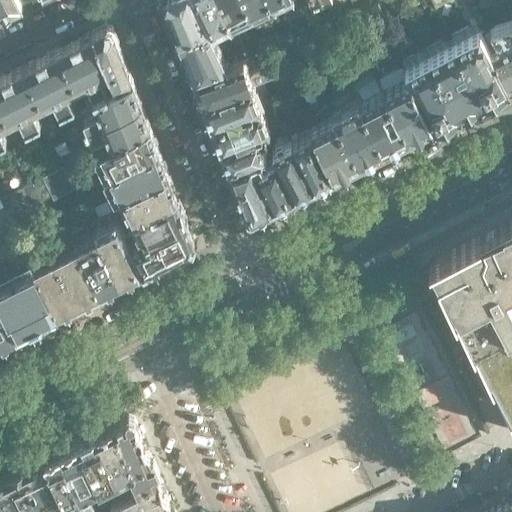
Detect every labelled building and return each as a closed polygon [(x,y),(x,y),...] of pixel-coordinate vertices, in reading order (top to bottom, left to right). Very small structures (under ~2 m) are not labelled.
[(0,0),(0,8),(16,0),(0,0)] [(248,55),(232,21),(221,0),(165,0),(166,0),(195,75),(196,75),(245,56),(248,55)] [(253,10),(247,0),(221,0),(232,21),(253,10)] [(273,0),(247,0),(253,10),(273,0)] [(132,76),(112,25),(106,22),(59,46),(78,84),(88,79),(95,92),(104,87),(98,74),(103,72),(105,75),(109,73),(114,84),(132,76)] [(511,22),(502,25),(511,44),(511,22)] [(511,77),(511,44),(502,25),(492,28),(502,46),(492,51),(507,80),(511,77)] [(507,80),(492,51),(480,27),(455,40),(482,93),(489,90),(491,94),(501,89),(498,85),(507,80)] [(333,47),(358,35),(354,29),(330,41),(333,47)] [(482,93),(455,40),(404,66),(408,73),(432,119),(440,115),(442,119),(452,114),(449,110),(459,105),(461,110),(475,103),(472,98),(482,93)] [(309,59),(333,47),(330,41),(306,53),(309,59)] [(78,84),(59,46),(24,63),(43,101),(53,96),(60,109),(73,102),(67,89),(78,84)] [(253,78),(272,71),(275,70),(272,61),(250,70),(245,56),(196,75),(204,98),(253,78)] [(43,101),(24,63),(0,74),(0,101),(8,118),(19,113),(25,126),(38,119),(32,107),(43,101)] [(298,98),(286,75),(285,75),(281,68),(275,70),(272,71),(289,103),(298,98)] [(408,132),(384,86),(375,68),(350,81),(360,99),(383,144),(408,132)] [(432,119),(408,73),(384,86),(408,132),(432,119)] [(87,125),(140,99),(132,76),(114,84),(95,94),(96,95),(91,97),(96,108),(82,115),(87,125)] [(262,101),(253,78),(204,98),(213,120),(262,101)] [(109,141),(149,121),(140,99),(87,125),(67,135),(72,145),(104,129),(109,141)] [(383,144),(360,99),(335,111),(359,157),(367,153),(368,157),(376,153),(374,149),(383,144)] [(0,122),(8,118),(0,101),(0,138),(4,136),(0,128),(0,122)] [(271,123),(262,101),(213,120),(222,142),(263,126),(271,123)] [(359,157),(335,111),(311,124),(313,127),(335,169),(359,157)] [(107,171),(159,145),(149,121),(109,141),(91,150),(96,159),(101,157),(107,171)] [(275,201),(252,157),(261,153),(268,150),(263,137),(267,136),(263,126),(222,142),(247,210),(248,210),(252,211),(253,212),(275,201)] [(335,169),(313,127),(293,138),(315,180),(319,178),(321,181),(328,178),(326,174),(335,169)] [(315,180),(293,138),(276,146),(275,153),(277,157),(295,190),(315,180)] [(122,192),(168,169),(159,145),(107,171),(114,184),(109,187),(114,196),(122,192)] [(295,190),(277,157),(266,163),(261,153),(252,157),(275,201),(295,190)] [(84,182),(73,159),(63,164),(69,177),(74,187),(84,182)] [(69,177),(63,164),(42,175),(48,188),(69,177)] [(177,192),(168,169),(122,192),(131,215),(177,192)] [(48,188),(42,175),(21,185),(27,198),(48,188)] [(96,205),(84,182),(74,187),(86,210),(96,205)] [(29,202),(27,198),(21,185),(0,195),(9,213),(29,202)] [(140,238),(186,215),(177,192),(131,215),(140,238)] [(34,263),(9,213),(0,195),(0,300),(16,331),(58,310),(34,263)] [(511,296),(508,299),(502,286),(511,281),(511,213),(430,256),(438,272),(456,311),(458,310),(474,346),(476,345),(493,382),(494,381),(511,417),(511,416),(511,296)] [(192,243),(194,235),(186,215),(140,238),(129,244),(141,267),(141,268),(169,254),(171,253),(191,243),(192,243)] [(141,267),(129,244),(118,221),(97,232),(120,278),(141,267)] [(120,278),(97,232),(76,242),(100,289),(120,278)] [(100,289),(76,242),(55,252),(79,299),(100,289)] [(79,299),(55,252),(34,263),(58,310),(79,299)] [(0,339),(16,331),(0,300),(0,339)] [(297,399),(293,377),(278,380),(281,401),(297,399)] [(151,454),(134,414),(135,412),(134,409),(129,407),(126,409),(125,411),(112,417),(132,457),(131,466),(139,482),(159,472),(157,466),(160,464),(154,452),(151,454)] [(132,457),(112,417),(94,426),(117,471),(126,488),(139,482),(131,466),(132,457)] [(117,471),(94,426),(77,435),(98,478),(99,480),(117,471)] [(98,478),(77,435),(59,444),(86,498),(94,494),(88,483),(98,478)] [(86,498),(59,444),(44,452),(65,494),(73,490),(79,502),(86,498)] [(259,455),(283,511),(324,511),(325,511),(320,511),(319,511),(409,474),(399,453),(377,462),(376,461),(362,462),(355,465),(336,467),(335,453),(314,462),(301,463),(299,458),(282,465),(273,466),(271,448),(258,449),(259,455)] [(74,511),(44,452),(26,461),(51,511),(74,511)] [(51,511),(26,461),(8,470),(29,511),(51,511)] [(29,511),(8,470),(0,474),(0,498),(7,511),(29,511)] [(110,511),(121,511),(167,490),(159,472),(139,482),(126,488),(116,493),(120,502),(108,508),(110,511)] [(166,511),(175,508),(167,490),(121,511),(166,511)] [(511,511),(511,502),(510,498),(510,497),(480,511),(479,511),(511,511)]
